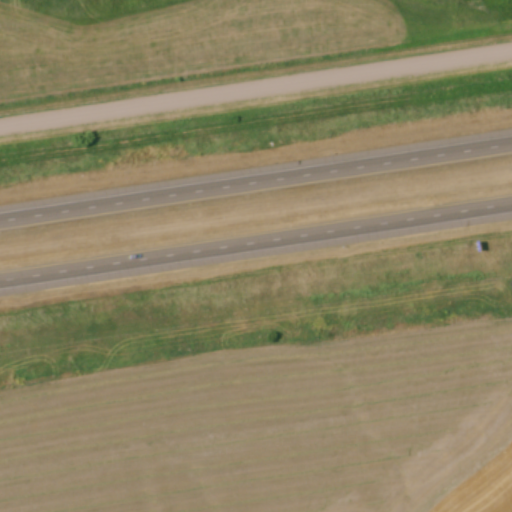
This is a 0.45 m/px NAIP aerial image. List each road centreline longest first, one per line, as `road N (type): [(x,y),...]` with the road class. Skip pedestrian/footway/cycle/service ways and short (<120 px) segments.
road 1 (motorway): [(0,280),(511,204)]
road 2 (motorway): [(511,141),(0,217)]
road 3 (residential): [(0,126),(511,50)]
